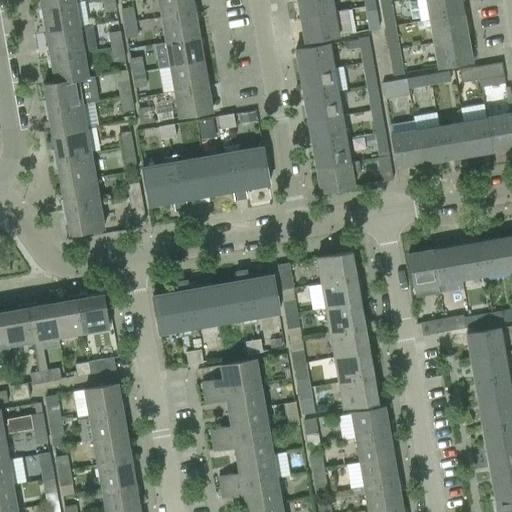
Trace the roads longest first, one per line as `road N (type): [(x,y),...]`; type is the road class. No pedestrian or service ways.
road 1 (residential): [(383,220),(437,511)]
road 2 (residential): [(123,267),(171,511)]
road 3 (residential): [(256,0),(303,235)]
road 4 (residential): [(123,267),(303,235)]
road 5 (residential): [(0,191),(55,270),(123,267)]
road 6 (residential): [(383,220),(511,198)]
road 7 (residential): [(0,175),(13,130),(0,51)]
